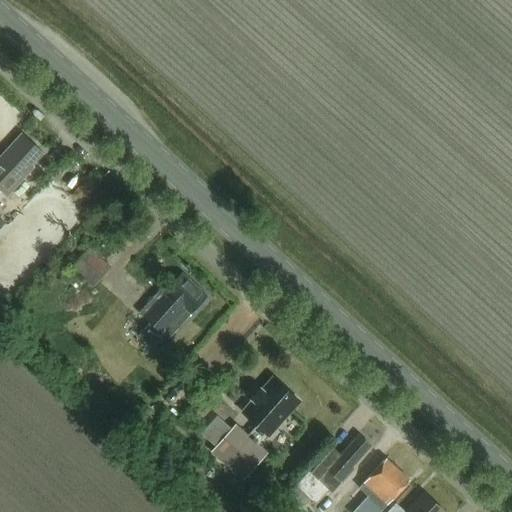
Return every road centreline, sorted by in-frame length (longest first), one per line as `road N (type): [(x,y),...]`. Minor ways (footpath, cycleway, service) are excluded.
road 1 (secondary): [(511,480),(0,15)]
road 2 (unclassified): [(492,511),(0,64)]
